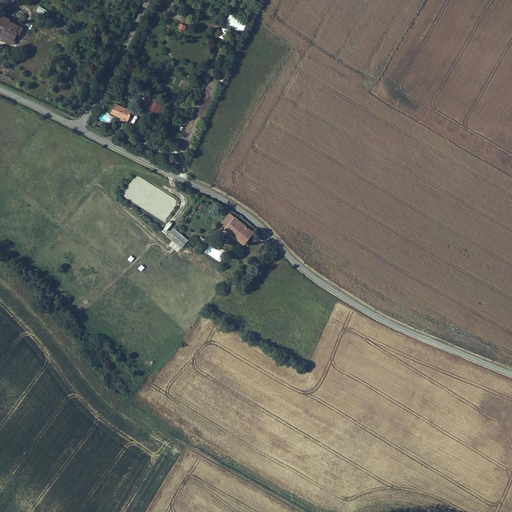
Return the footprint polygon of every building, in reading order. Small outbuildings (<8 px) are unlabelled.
[(10,18),(1,13),(0,14),(0,31),(1,29),(4,31),(2,34),(13,40),(18,32),(17,31),(20,25),(9,19),(10,18)] [(248,22),(230,14),(226,24),(243,33),(248,22)] [(23,27),(20,25),(17,31),(18,32),(13,40),(2,34),(4,31),(1,29),(0,31),(0,36),(14,44),(23,27)] [(222,27),(219,38),(224,39),(227,28),(222,27)] [(164,103),(153,97),(147,107),(159,113),(164,103)] [(128,121),(133,110),(115,102),(111,111),(122,116),(121,118),(128,121)] [(224,226),(229,231),(240,220),(234,215),(224,226)] [(258,237),(240,220),(229,231),(248,248),(258,237)] [(172,241),(169,244),(177,252),(189,240),(174,226),(166,235),(172,241)] [(205,251),(218,259),(222,253),(209,244),(205,251)]
